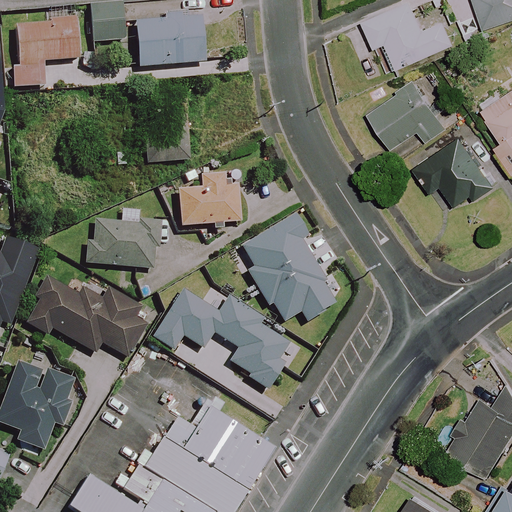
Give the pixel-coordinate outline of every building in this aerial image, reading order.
[(483,15),(477,0),(452,0),(460,22),(483,15)] [(425,34),(412,3),(365,23),(377,50),(387,45),(398,71),(454,46),(445,25),(425,34)] [(125,42),(120,5),(90,9),(95,46),(125,42)] [(208,65),(204,20),(137,24),(140,70),(208,65)] [(80,60),(77,22),(20,28),(23,65),(80,60)] [(448,126),(419,84),(371,117),(396,152),(422,134),(426,140),(448,126)] [(511,92),(483,111),(504,144),(496,149),(511,173),(511,92)] [(191,162),(184,94),(141,99),(148,166),(191,162)] [(496,188),(462,138),(416,170),(433,195),(444,188),(458,208),(475,196),(478,201),(496,188)] [(226,189),(225,175),(201,178),(202,190),(178,193),(182,229),(243,223),(240,188),(226,189)] [(347,271),(288,187),(251,214),(294,292),(347,271)] [(0,339),(48,224),(5,211),(0,223),(0,339)] [(155,270),(159,227),(95,222),(94,244),(88,244),(87,265),(155,270)] [(190,253),(152,299),(194,327),(219,302),(237,312),(230,332),(270,357),(297,311),(190,253)] [(82,296),(45,279),(25,325),(49,336),(51,332),(97,353),(100,346),(131,360),(147,324),(135,319),(141,306),(107,291),(106,295),(86,286),(82,296)] [(246,367),(215,347),(205,363),(210,367),(204,378),(229,394),(246,367)] [(17,451),(44,460),(56,426),(65,429),(81,385),(18,362),(0,410),(0,425),(23,434),(17,451)] [(511,394),(508,389),(496,409),(483,402),(449,455),(485,478),(511,434),(511,394)] [(278,451),(213,410),(188,451),(252,492),(278,451)] [(218,511),(239,511),(252,492),(188,451),(171,441),(152,470),(170,482),(218,511)] [(0,479),(10,456),(0,451),(0,479)] [(154,511),(152,510),(96,475),(75,508),(81,511),(154,511)] [(154,511),(218,511),(170,482),(152,510),(154,511)] [(511,511),(511,487),(506,484),(487,511),(511,511)] [(435,511),(415,499),(406,511),(435,511)]
